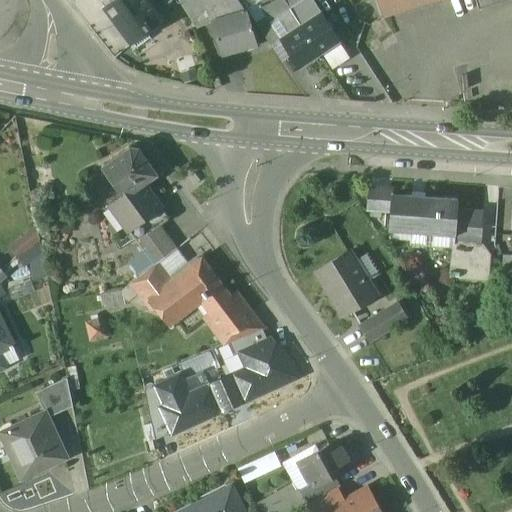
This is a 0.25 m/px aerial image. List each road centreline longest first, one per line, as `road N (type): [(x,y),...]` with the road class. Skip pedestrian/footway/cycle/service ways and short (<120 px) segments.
road 1 (residential): [(81,511),(351,390)]
road 2 (secondary): [(61,98),(96,114),(230,136),(247,126)]
road 3 (secondary): [(247,126),(227,113),(100,93),(61,98)]
road 4 (secondary): [(339,134),(358,146),(511,158)]
road 5 (secondary): [(511,134),(382,125),(339,134)]
road 6 (residential): [(256,263),(351,390)]
road 7 (residential): [(351,390),(428,511)]
road 8 (residential): [(247,126),(231,197),(256,263)]
road 9 (residential): [(256,263),(279,129)]
